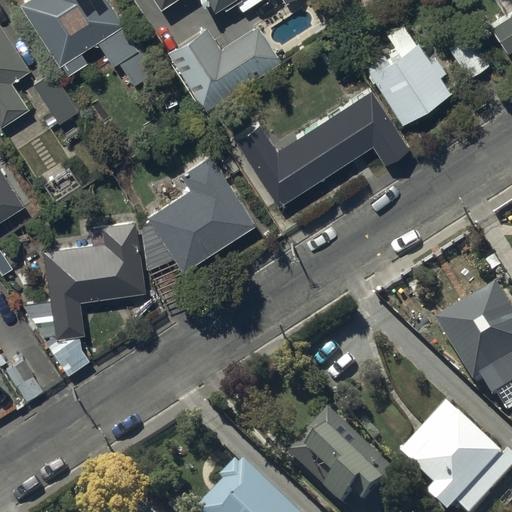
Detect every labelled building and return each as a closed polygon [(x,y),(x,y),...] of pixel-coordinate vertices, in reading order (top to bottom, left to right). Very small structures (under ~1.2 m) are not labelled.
[(135,43),(108,0),(25,0),(22,2),(66,70),(83,59),(75,45),(93,34),(110,61),(116,57),(133,83),(159,67),(142,39),(135,43)] [(155,0),(158,5),(166,0),(202,0),(209,10),(224,0),(155,0)] [(511,7),(485,24),(502,52),(511,45),(511,7)] [(275,60),(254,26),(220,48),(206,25),(169,48),(204,104),(275,60)] [(24,66),(0,28),(0,119),(23,105),(5,78),(24,66)] [(489,62),(468,30),(448,43),(469,75),(489,62)] [(429,59),(417,40),(388,58),(383,49),(364,61),(401,120),(448,90),(438,73),(445,69),(436,55),(429,59)] [(74,108),(50,70),(33,80),(58,119),(74,108)] [(408,137),(387,104),(383,106),(379,99),(360,110),(365,119),(364,120),(383,152),(408,137)] [(250,115),(228,130),(236,144),(220,155),(228,167),(244,156),(272,201),(356,149),(334,114),(321,122),(318,118),(296,132),(301,140),(275,156),(250,115)] [(249,219),(208,155),(183,171),(192,186),(150,213),(152,217),(175,254),(181,262),(249,219)] [(0,214),(20,202),(0,170),(0,214)] [(175,254),(152,217),(136,222),(149,266),(175,254)] [(141,288),(132,221),(102,225),(103,240),(43,248),(49,296),(12,301),(34,336),(82,329),(77,296),(141,288)] [(511,389),(511,311),(498,288),(440,324),(477,385),(495,375),(506,394),(511,389)] [(504,458),(448,406),(425,431),(438,443),(416,467),(441,489),(433,498),(447,511),(454,511),(459,507),(464,511),(475,511),(511,472),(511,453),(510,452),(504,458)] [(381,511),(408,485),(331,413),(289,456),(348,511),(381,511)] [(438,443),(425,431),(403,455),(416,467),(438,443)] [(293,511),(247,469),(242,473),(239,470),(227,482),(230,486),(206,511),(293,511)]
